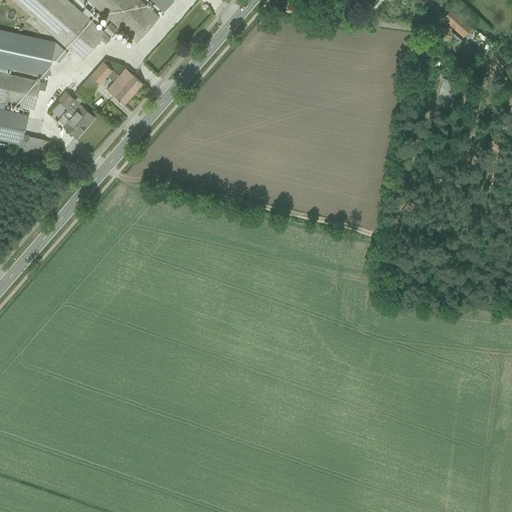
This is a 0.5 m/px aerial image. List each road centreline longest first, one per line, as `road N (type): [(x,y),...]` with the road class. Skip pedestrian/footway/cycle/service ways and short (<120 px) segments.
road 1 (primary): [(254,0),(0,292)]
road 2 (track): [(376,234),(107,168)]
